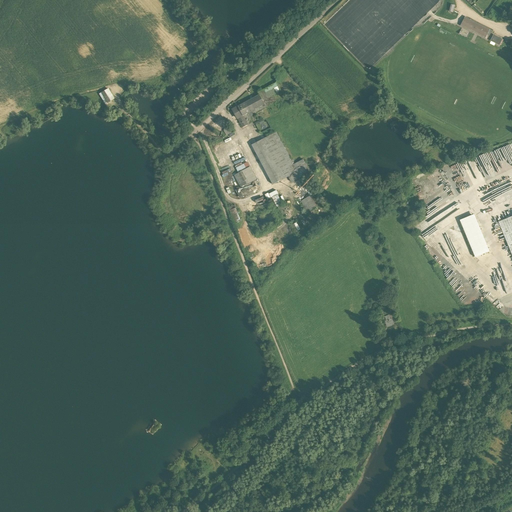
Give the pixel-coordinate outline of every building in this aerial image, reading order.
[(490,29),(467,17),(463,25),(486,37),(490,29)] [(502,39),(494,35),(492,40),(500,44),(502,39)] [(276,82),(258,92),(260,95),(263,101),(281,91),(276,82)] [(260,95),(238,107),(243,116),(265,104),(263,101),(260,95)] [(243,116),(238,107),(233,110),(238,119),(243,116)] [(243,116),(238,119),(242,127),(248,125),(243,116)] [(229,127),(224,130),(227,135),(232,133),(229,127)] [(291,168),(277,142),(274,138),(272,134),(252,145),(273,185),(288,176),(291,174),(288,170),(291,168)] [(293,165),(278,136),(274,138),(277,142),(291,168),(288,170),(291,174),(297,172),(293,165)] [(304,159),(293,165),(297,171),(300,177),(309,172),(309,171),(310,171),(304,159)] [(247,162),(236,168),(238,173),(250,167),(247,162)] [(238,173),(233,176),(239,188),(244,185),(245,187),(257,181),(250,167),(238,173)] [(300,177),(297,171),(297,172),(291,174),(288,176),(292,182),(300,177)] [(276,190),(268,194),(272,201),(269,202),(273,209),(282,204),(277,194),(278,194),(276,190)] [(311,195),(299,202),(308,212),(316,207),(317,206),(311,195)] [(235,205),(228,208),(235,223),(241,221),(235,205)] [(490,251),(474,214),(460,220),(475,257),(490,251)] [(511,215),(499,221),(511,252),(511,215)] [(297,222),(291,226),(297,234),(302,230),(297,222)] [(146,430),(153,435),(161,424),(155,420),(146,430)]
